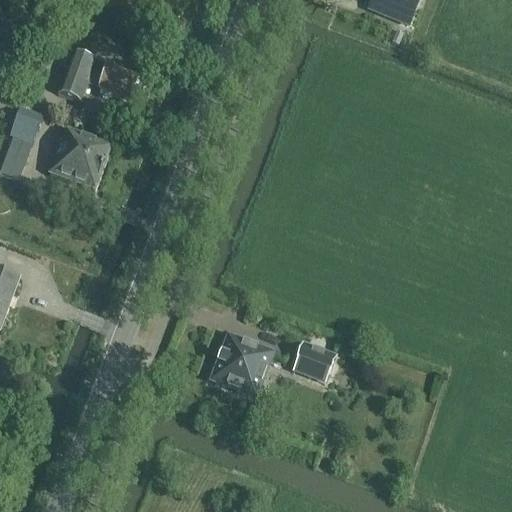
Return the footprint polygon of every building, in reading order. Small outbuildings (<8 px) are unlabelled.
[(380,0),(376,13),(408,26),(418,0),(380,0)] [(0,47),(0,73),(19,81),(28,58),(0,47)] [(98,66),(74,57),(59,97),(83,106),(98,66)] [(138,82),(108,71),(100,93),(130,104),(138,82)] [(19,115),(10,139),(32,148),(42,123),(19,115)] [(111,149),(68,133),(63,145),(60,144),(48,177),(95,194),(111,149)] [(0,331),(1,332),(21,280),(0,272),(0,331)] [(276,358),(228,339),(211,384),(259,402),(276,358)] [(305,347),(297,366),(330,378),(337,360),(305,347)]
